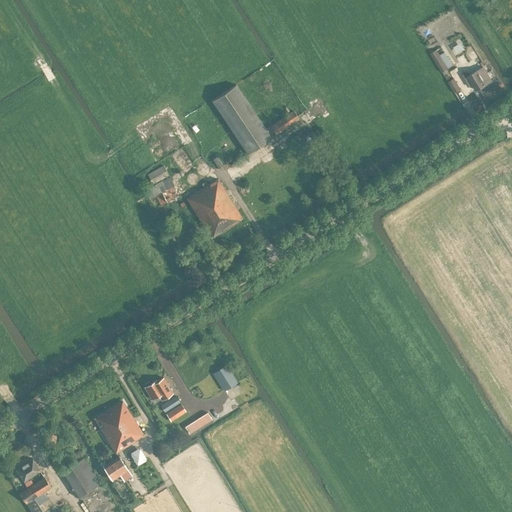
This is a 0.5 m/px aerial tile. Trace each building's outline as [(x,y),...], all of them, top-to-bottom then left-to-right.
[(431,53),(442,71),(447,68),(436,50),(431,53)] [(492,80),(483,66),(467,75),(466,76),(467,76),(464,78),(469,87),(473,85),(476,90),(492,80)] [(448,82),(455,92),(460,88),(454,79),(448,82)] [(247,153),(271,137),(236,84),(211,100),(247,153)] [(293,110),(270,126),(276,134),(299,118),(293,110)] [(213,159),(218,168),(223,165),(217,156),(213,159)] [(152,184),(169,175),(163,165),(147,174),(152,184)] [(145,191),(147,195),(150,199),(155,196),(161,205),(180,195),(169,176),(145,191)] [(242,218),(217,178),(187,198),(211,237),(222,230),(222,231),(232,225),(231,225),(242,218)] [(213,372),(224,390),(237,382),(226,364),(213,372)] [(144,386),(152,399),(159,395),(161,399),(172,392),(163,377),(157,381),(156,379),(150,383),(149,381),(148,381),(144,383),(144,384),(145,386),(144,386)] [(160,405),(163,408),(165,411),(180,402),(176,395),(160,405)] [(94,418),(116,452),(135,441),(135,439),(143,434),(123,401),(94,418)] [(181,404),(174,408),(166,414),(171,421),(186,411),(181,404)] [(207,412),(185,426),(189,433),(212,418),(207,412)] [(131,451),(138,464),(147,458),(140,446),(131,451)] [(78,497),(80,496),(101,483),(85,457),(84,457),(80,450),(59,462),(63,470),(62,471),(78,497)] [(118,456),(102,466),(112,481),(120,475),(124,481),(131,476),(118,456)] [(16,468),(24,481),(40,470),(32,458),(16,468)] [(44,476),(19,492),(31,511),(43,511),(34,497),(51,487),(44,476)] [(90,511),(110,511),(117,508),(101,483),(80,496),(90,511)]
